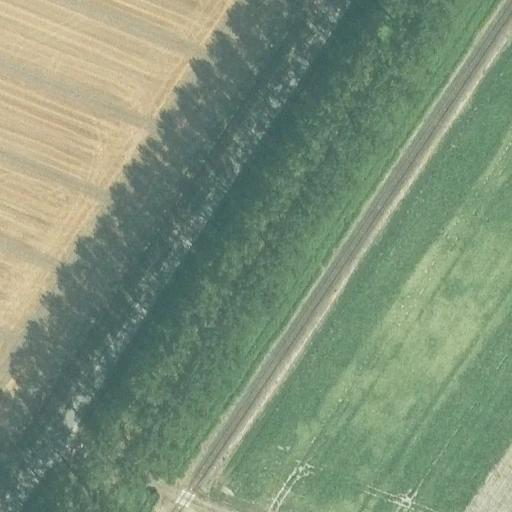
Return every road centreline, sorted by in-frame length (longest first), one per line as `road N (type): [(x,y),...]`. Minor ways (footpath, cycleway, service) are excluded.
road 1 (unclassified): [(7,511),(354,0)]
road 2 (track): [(55,442),(218,511)]
